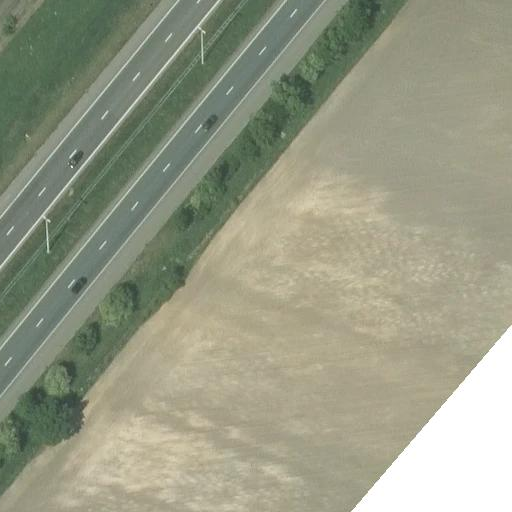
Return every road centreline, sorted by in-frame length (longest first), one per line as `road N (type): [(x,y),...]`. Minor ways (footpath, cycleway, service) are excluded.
road 1 (motorway): [(0,375),(308,0)]
road 2 (motorway): [(200,0),(0,244)]
